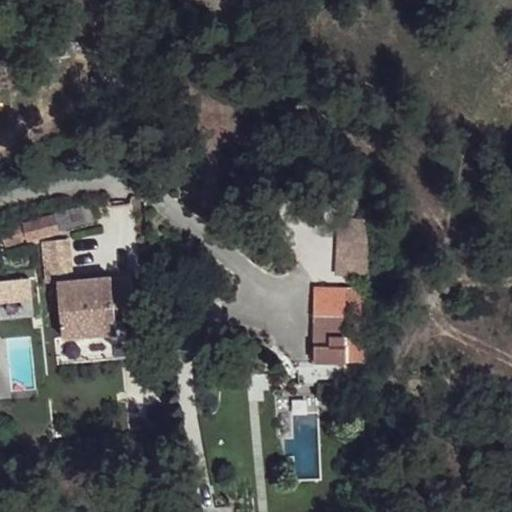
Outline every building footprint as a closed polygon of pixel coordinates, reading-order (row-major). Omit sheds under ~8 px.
[(0,222),(3,239),(100,218),(97,205),(0,222)] [(366,217),(335,217),(335,278),(367,277),(366,217)] [(47,277),(79,276),(78,255),(45,257),(47,277)] [(110,279),(56,284),(62,341),(116,333),(110,279)] [(307,312),(306,360),(360,361),(359,317),(352,317),(351,309),(307,312)] [(10,390),(31,389),(29,358),(17,359),(15,338),(7,338),(10,390)]
